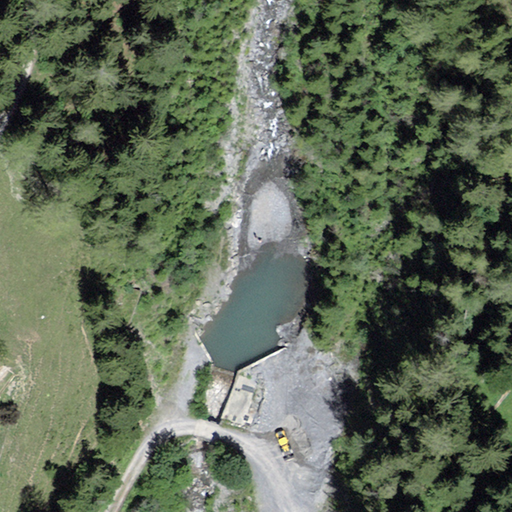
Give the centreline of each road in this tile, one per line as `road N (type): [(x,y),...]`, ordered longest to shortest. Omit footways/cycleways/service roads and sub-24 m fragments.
road 1 (track): [(289,511),(281,480),(243,445),(172,427),(139,455),(109,511)]
road 2 (track): [(0,131),(41,0)]
